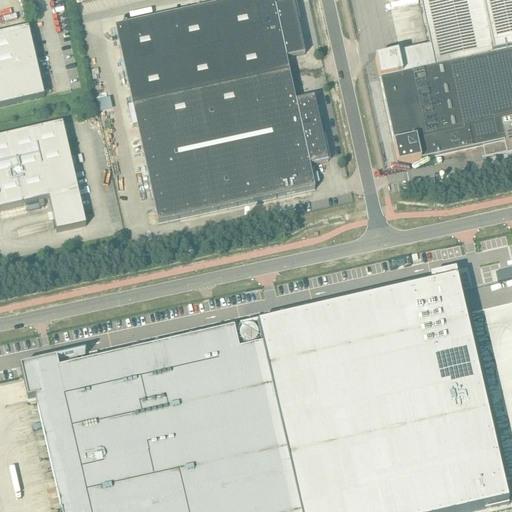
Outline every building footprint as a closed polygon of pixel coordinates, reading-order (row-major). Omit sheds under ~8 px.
[(136,127),(158,225),(315,191),(310,167),(328,163),(314,98),(295,102),(286,59),(305,55),(294,4),(275,8),(273,0),(245,0),(115,28),(132,108),(128,109),(133,128),(136,127)] [(511,0),(419,0),(430,47),(375,59),(379,80),(398,166),(483,148),(485,159),(506,155),(507,157),(511,156),(511,0)] [(0,108),(44,98),(28,30),(0,36),(0,108)] [(101,112),(114,110),(111,98),(99,101),(101,112)] [(72,166),(63,125),(0,139),(0,211),(49,201),(56,234),(86,227),(73,172),(76,171),(75,166),(72,166)] [(86,355),(20,370),(23,381),(28,402),(40,400),(65,511),(475,511),(509,504),(504,481),(508,480),(470,313),(465,314),(460,292),(459,292),(457,280),(456,280),(456,277),(433,282),(434,285),(257,326),(262,348),(239,353),(234,331),(59,372),(57,363),(86,356),(86,355)] [(258,340),(258,339),(258,337),(257,335),(257,334),(256,333),(254,331),(253,330),(252,330),(250,329),(248,329),(247,329),(245,330),(244,330),(242,331),(241,333),(240,334),(240,335),(239,337),(239,339),(239,340),(240,342),(240,343),(241,345),(242,346),(244,347),(245,347),(247,348),(248,348),(250,348),(252,347),(253,347),(254,346),(256,345),(257,343),(257,342),(258,340)]
